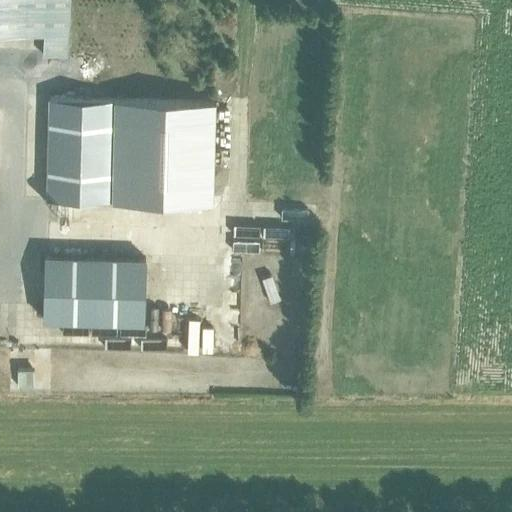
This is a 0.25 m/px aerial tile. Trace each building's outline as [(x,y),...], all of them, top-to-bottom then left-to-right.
[(0,0),(0,30),(43,32),(42,54),(66,55),(68,0),(0,0)] [(50,97),(48,197),(212,201),(215,101),(50,97)] [(145,254),(46,253),(45,318),(144,319),(145,254)] [(191,323),(191,354),(202,354),(202,323),(191,323)] [(220,355),(232,354),(231,330),(219,330),(220,355)] [(33,366),(18,366),(18,385),(33,386),(33,366)]
